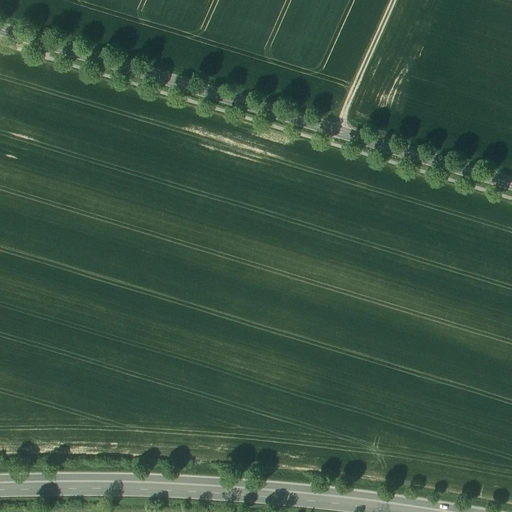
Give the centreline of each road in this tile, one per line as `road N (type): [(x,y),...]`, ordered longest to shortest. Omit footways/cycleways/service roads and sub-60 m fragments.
road 1 (tertiary): [(0,29),(511,184)]
road 2 (primary): [(421,511),(193,487),(0,486)]
road 3 (track): [(393,0),(336,130)]
